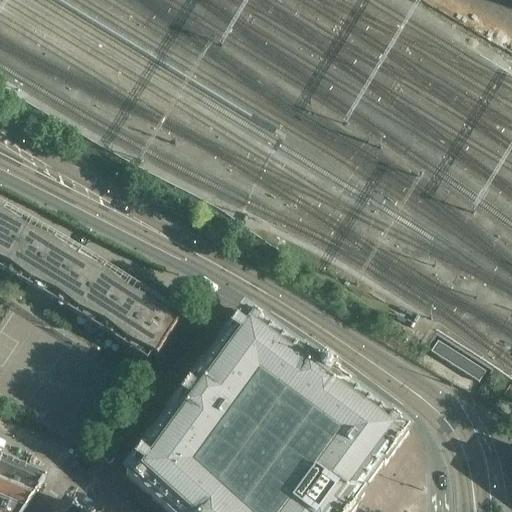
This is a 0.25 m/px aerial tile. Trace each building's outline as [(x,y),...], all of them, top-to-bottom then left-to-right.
[(0,264),(0,265),(9,270),(10,270),(29,284),(30,284),(30,285),(30,284),(55,296),(79,257),(49,239),(29,228),(0,211),(0,264)] [(104,326),(129,288),(104,272),(79,257),(55,296),(56,296),(78,313),(77,314),(78,314),(103,326),(104,326)] [(9,290),(13,283),(5,278),(1,285),(9,290)] [(157,361),(180,322),(152,303),(129,288),(104,326),(125,344),(126,345),(126,344),(156,360),(155,360),(157,361)] [(354,511),(355,510),(354,509),(364,496),(361,494),(383,465),(384,466),(408,434),(349,391),(350,390),(334,379),(336,376),(332,372),(329,375),(324,371),(326,369),(322,365),(320,368),(304,357),(303,358),(244,315),(222,346),(223,347),(202,375),(201,373),(168,417),(170,418),(150,446),(148,445),(126,476),(165,511),(354,511)] [(486,373),(438,341),(430,353),(479,384),(486,373)] [(44,483),(34,478),(0,463),(0,464),(0,463),(0,483),(33,498),(44,483)] [(24,511),(33,498),(0,483),(0,511),(23,511),(24,511)] [(74,511),(64,502),(62,505),(58,503),(52,511),(74,511)]
